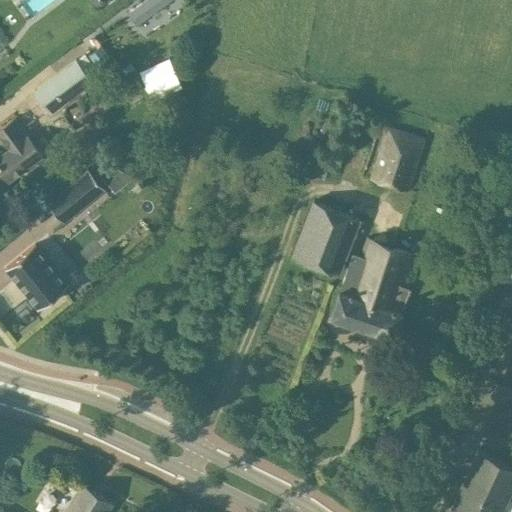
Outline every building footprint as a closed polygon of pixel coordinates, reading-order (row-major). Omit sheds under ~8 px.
[(145,0),(128,13),(137,25),(171,0),(145,0)] [(35,91),(51,112),(92,82),(76,60),(35,91)] [(42,155),(14,118),(0,128),(0,142),(7,151),(0,156),(0,168),(8,180),(42,155)] [(370,178),(409,191),(426,138),(387,126),(370,178)] [(312,175),(325,179),(331,159),(319,155),(312,175)] [(89,170),(51,201),(49,203),(64,222),(65,221),(104,189),(105,188),(89,169),(89,170)] [(361,218),(313,200),(292,255),(341,273),(361,218)] [(340,291),(331,316),(395,338),(404,312),(402,312),(410,289),(404,287),(415,254),(367,237),(361,256),(353,253),(340,291)] [(36,243),(6,267),(7,268),(38,307),(39,308),(68,284),(68,283),(67,283),(56,269),(59,266),(51,256),(48,259),(36,245),(36,244),(36,243)] [(511,283),(503,283),(502,286),(500,305),(511,306),(511,283)] [(484,373),(462,421),(497,437),(500,429),(511,434),(511,332),(509,332),(490,376),(484,373)] [(511,464),(479,449),(449,511),(500,511),(511,488),(511,464)] [(83,484),(65,511),(107,511),(113,503),(83,484)]
